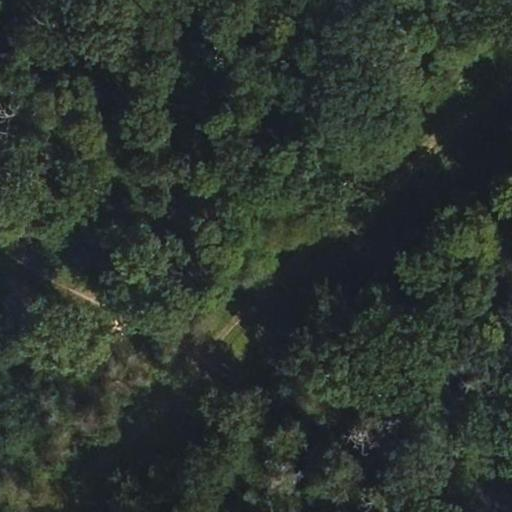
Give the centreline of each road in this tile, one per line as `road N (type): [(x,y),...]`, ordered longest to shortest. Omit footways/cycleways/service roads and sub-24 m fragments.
road 1 (track): [(511,81),(67,511)]
road 2 (track): [(0,246),(461,511)]
